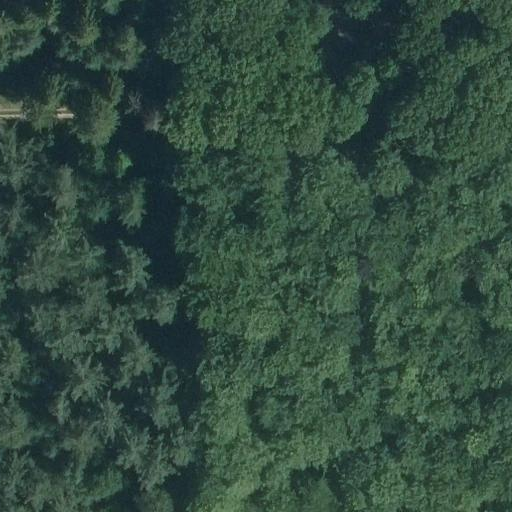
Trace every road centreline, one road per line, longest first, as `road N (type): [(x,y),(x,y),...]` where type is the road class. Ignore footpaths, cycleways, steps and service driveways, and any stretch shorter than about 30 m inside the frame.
road 1 (track): [(161,0),(207,330),(204,511)]
road 2 (track): [(511,108),(0,115)]
